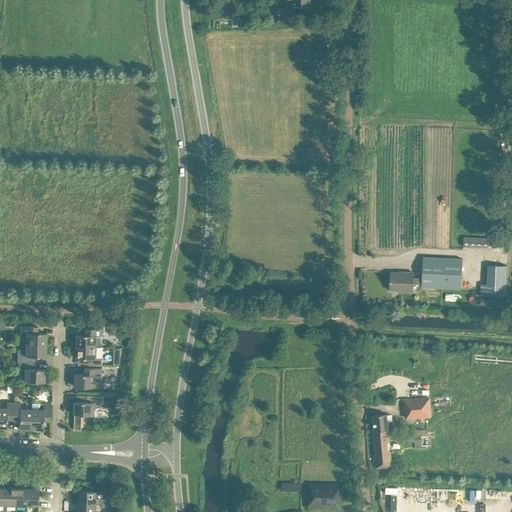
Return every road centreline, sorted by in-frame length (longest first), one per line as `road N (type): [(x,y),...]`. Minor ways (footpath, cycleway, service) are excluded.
road 1 (unclassified): [(368,511),(349,262),(349,0)]
road 2 (secondary): [(174,458),(209,207),(183,0)]
road 3 (secondary): [(160,0),(181,171),(141,453)]
road 4 (track): [(348,113),(505,130),(503,228),(493,255)]
road 5 (residential): [(61,323),(57,450)]
